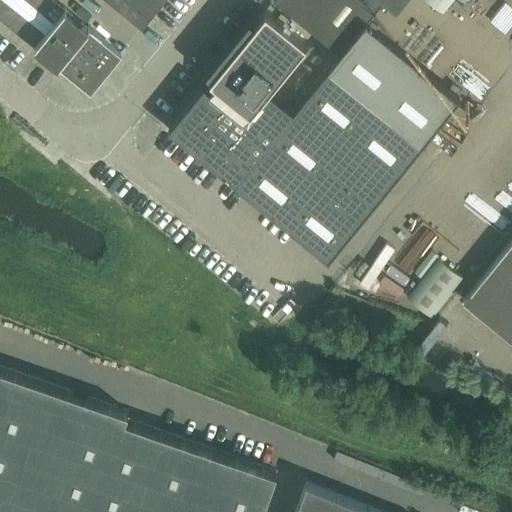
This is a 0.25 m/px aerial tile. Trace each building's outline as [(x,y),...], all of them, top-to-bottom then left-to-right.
[(89,27),(78,17),(56,0),(0,0),(0,16),(47,55),(59,64),(89,27)] [(121,0),(130,7),(129,8),(147,22),(164,0),(121,0)] [(275,0),(341,52),(367,22),(381,4),(376,0),(275,0)] [(376,0),(381,4),(394,14),(405,0),(376,0)] [(329,258),(459,97),(367,22),(341,52),(293,110),(271,92),(263,100),(261,98),(306,42),(266,9),(255,22),(252,19),(208,72),(212,75),(210,77),(216,82),(210,89),(204,84),(169,128),(213,164),(282,220),(329,258)] [(89,27),(59,64),(91,90),(121,53),(89,27)] [(511,238),(463,299),(511,339),(511,238)] [(128,411),(0,366),(0,511),(262,511),(277,471),(125,419),(128,411)] [(385,511),(306,480),(295,511),(385,511)]
